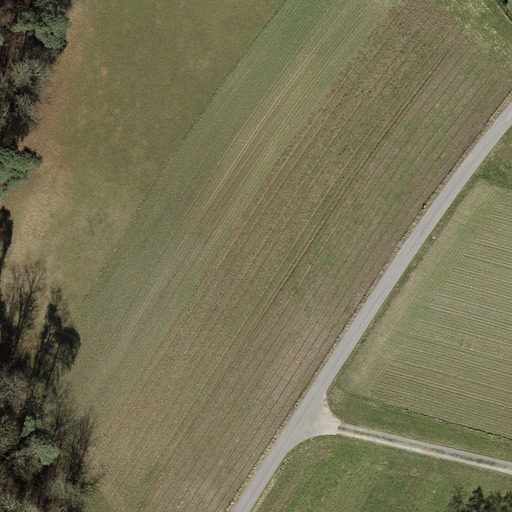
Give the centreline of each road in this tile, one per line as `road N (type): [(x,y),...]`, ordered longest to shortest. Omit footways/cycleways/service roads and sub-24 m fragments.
road 1 (track): [(247,511),(456,191),(511,126)]
road 2 (track): [(511,468),(309,422)]
